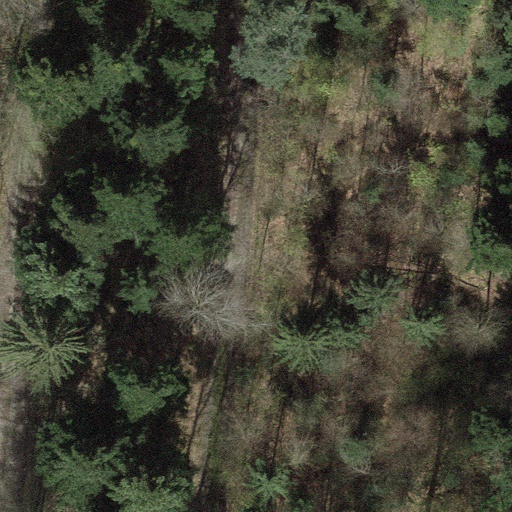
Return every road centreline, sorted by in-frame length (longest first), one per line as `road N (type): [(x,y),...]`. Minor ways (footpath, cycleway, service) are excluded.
road 1 (track): [(215,511),(240,180),(224,0)]
road 2 (track): [(0,494),(14,432),(14,183),(22,110),(53,0)]
